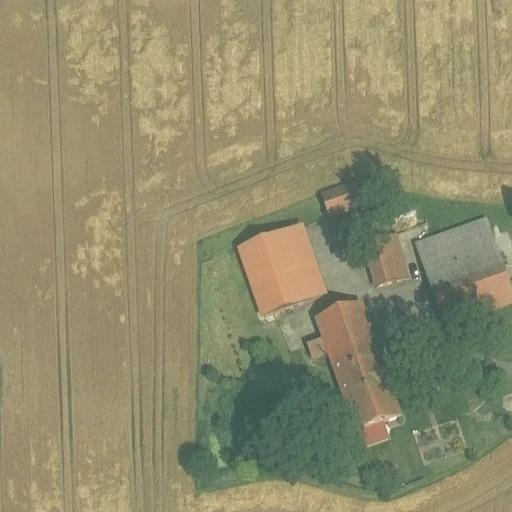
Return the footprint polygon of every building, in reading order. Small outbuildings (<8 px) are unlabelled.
[(387,221),(373,225),(367,206),(332,216),(342,249),(364,244),(377,289),(407,280),(396,238),(392,239),(387,221)] [(511,293),(487,222),(415,247),(444,328),(511,304),(511,293)] [(327,297),(303,229),(280,237),(304,305),(327,297)] [(280,237),(225,256),(248,324),(270,317),(304,305),(280,237)] [(362,305),(316,321),(329,358),(374,342),(368,325),(362,305)] [(270,317),(248,324),(258,353),(280,345),(270,317)] [(374,342),(329,358),(356,435),(401,419),(374,342)] [(444,359),(422,369),(429,384),(451,374),(444,359)]
